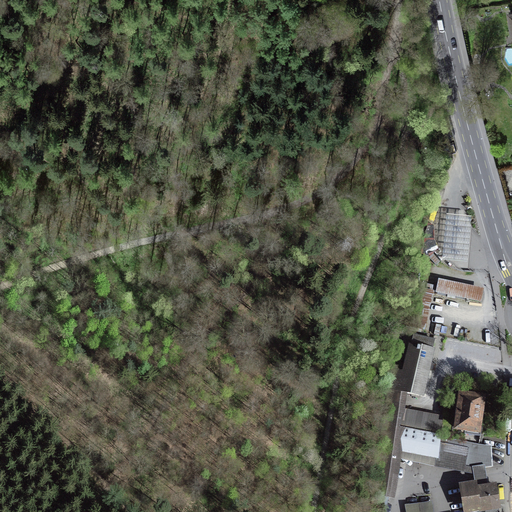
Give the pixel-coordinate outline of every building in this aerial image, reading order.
[(471,218),(447,215),(442,261),(467,263),(471,218)] [(445,256),(439,249),(435,253),(441,260),(445,256)] [(481,301),(483,289),(439,279),(436,292),(481,301)] [(432,293),(414,289),(405,330),(428,336),(429,332),(424,331),(432,293)] [(434,340),(414,336),(405,373),(401,391),(405,392),(421,396),(434,340)] [(443,337),(440,352),(458,355),(485,360),(485,359),(499,361),(502,348),(488,345),(487,347),(465,343),(465,341),(443,337)] [(402,412),(405,392),(401,391),(405,373),(393,370),(389,388),(383,424),(440,435),(443,417),(415,412),(415,414),(402,412)] [(478,431),(483,399),(461,396),(459,409),(458,409),(457,417),(458,417),(456,429),(465,430),(464,441),(479,444),(481,432),(478,431)] [(383,424),(374,493),(389,497),(393,497),(397,468),(394,467),(396,458),(399,451),(437,458),(436,462),(471,469),(474,469),(487,467),(491,466),(490,447),(479,444),(464,441),(440,437),(440,435),(383,424)] [(489,476),(487,467),(474,469),(475,477),(476,484),(477,489),(491,486),(489,476)] [(491,486),(477,489),(476,484),(461,486),(464,511),(469,511),(476,511),(499,507),(495,486),(491,486)] [(374,493),(369,511),(385,511),(389,497),(374,493)]
